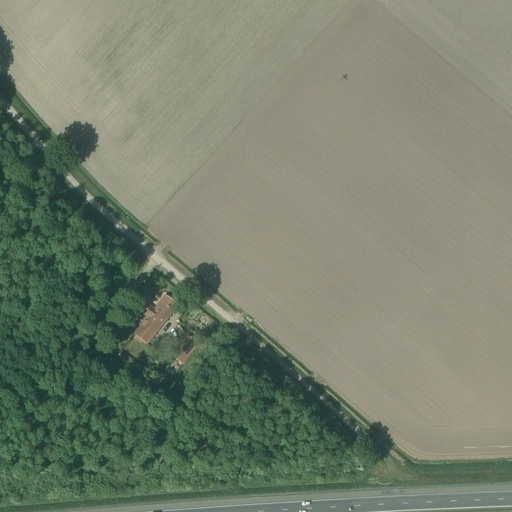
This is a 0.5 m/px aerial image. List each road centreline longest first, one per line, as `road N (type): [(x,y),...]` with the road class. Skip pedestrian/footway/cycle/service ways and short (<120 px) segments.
road 1 (unclassified): [(209,303),(96,212),(0,106)]
road 2 (motorway): [(511,500),(259,511)]
road 3 (track): [(367,443),(209,303)]
